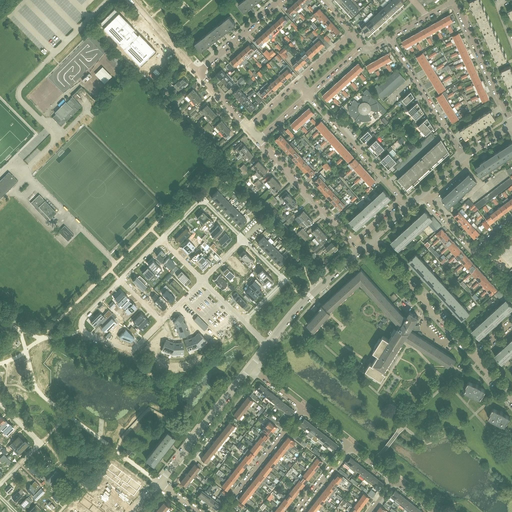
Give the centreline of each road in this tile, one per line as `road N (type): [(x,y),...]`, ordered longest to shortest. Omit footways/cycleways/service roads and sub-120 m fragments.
road 1 (residential): [(161,321),(131,349),(85,332),(82,319),(120,280)]
road 2 (residential): [(472,356),(370,241)]
road 3 (residential): [(158,483),(250,365)]
road 4 (residential): [(353,244),(257,139)]
road 5 (residential): [(462,156),(389,37)]
road 6 (residential): [(402,195),(307,93)]
road 7 (residential): [(511,124),(455,0)]
road 8 (residential): [(267,345),(360,250)]
road 9 (residential): [(222,511),(302,408)]
